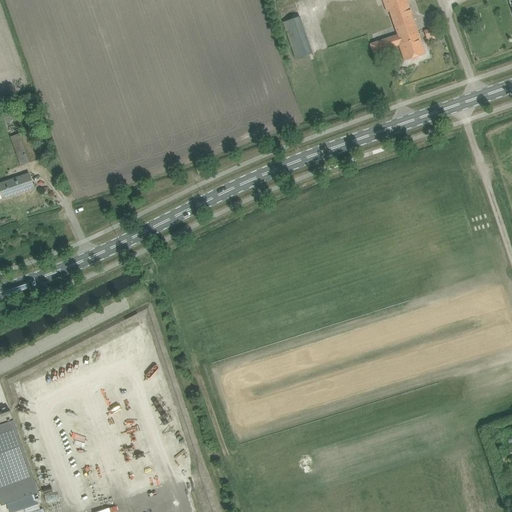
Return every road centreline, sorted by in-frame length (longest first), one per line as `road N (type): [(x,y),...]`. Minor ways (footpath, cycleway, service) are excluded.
road 1 (primary): [(0,291),(310,155),(460,104)]
road 2 (unclassified): [(511,252),(460,104)]
road 3 (unclassified): [(0,366),(124,305)]
